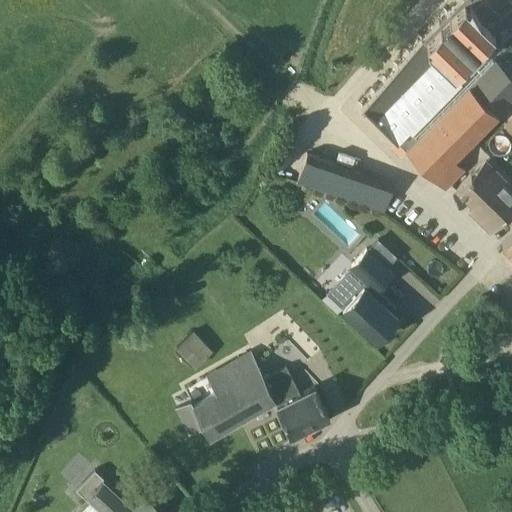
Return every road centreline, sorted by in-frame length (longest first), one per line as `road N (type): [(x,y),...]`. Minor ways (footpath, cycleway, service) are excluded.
road 1 (residential): [(331,446),(511,403)]
road 2 (track): [(206,0),(325,113)]
road 3 (residential): [(226,511),(289,464),(331,446)]
